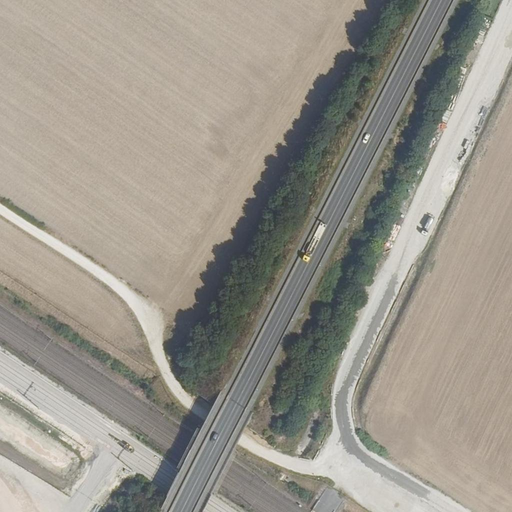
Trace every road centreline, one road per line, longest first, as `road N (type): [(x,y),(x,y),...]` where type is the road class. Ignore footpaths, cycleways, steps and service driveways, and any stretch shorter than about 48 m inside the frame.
road 1 (track): [(0,208),(135,298),(188,403),(266,453),(317,465),(365,459),(451,511)]
road 2 (secondary): [(182,511),(441,0)]
road 3 (track): [(365,459),(343,416),(348,371),(511,24)]
